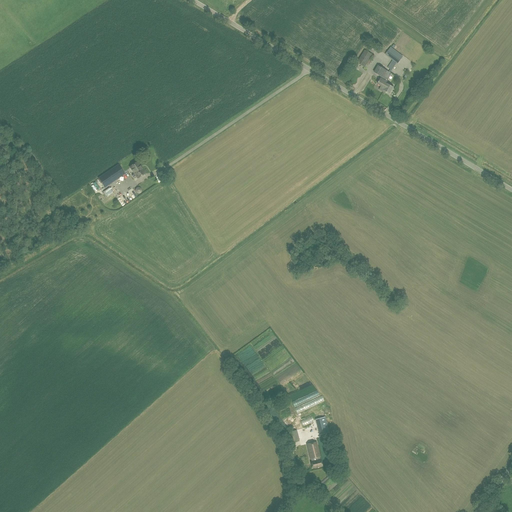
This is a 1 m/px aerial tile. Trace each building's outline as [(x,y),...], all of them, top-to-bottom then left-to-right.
[(392,60),(396,55),(395,54),(396,52),(391,49),(391,51),(389,49),(385,54),(392,60)] [(364,67),(372,55),(365,50),(357,62),(364,67)] [(392,60),(388,67),(392,70),(396,63),(398,64),(401,59),(396,55),(392,60)] [(381,86),(379,89),(384,92),(385,91),(384,90),(385,87),(384,86),(384,85),(385,86),(386,84),(385,84),(387,81),(391,73),(390,72),(388,71),(378,65),(374,73),(383,78),(382,78),(381,78),(377,84),(381,86)] [(389,83),(387,81),(385,84),(386,84),(385,86),(384,85),(384,86),(385,87),(384,90),(385,91),(390,94),(394,87),(389,84),(389,83)] [(137,178),(145,173),(138,162),(130,167),(137,178)] [(105,188),(125,174),(119,165),(98,178),(105,188)] [(114,192),(112,187),(104,189),(106,195),(114,192)] [(318,391),(304,399),(306,402),(320,395),(318,391)] [(301,416),(303,420),(328,407),(326,403),(301,416)] [(313,417),(303,423),(306,427),(315,421),(313,417)] [(316,419),(320,435),(329,432),(325,417),(316,419)] [(320,460),(319,457),(320,457),(316,442),(307,444),(310,459),(311,459),(311,461),(311,462),(312,468),(322,466),(320,459),(320,460)]
